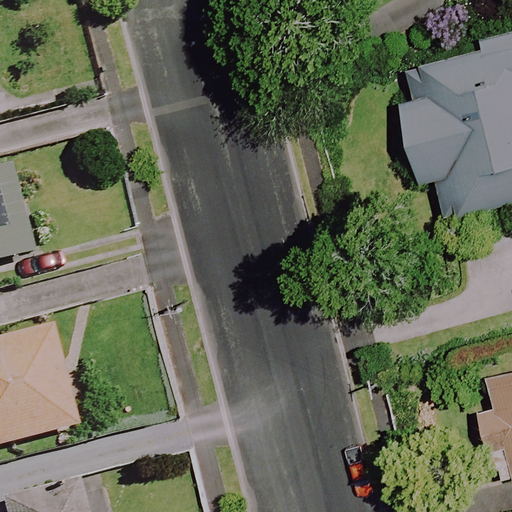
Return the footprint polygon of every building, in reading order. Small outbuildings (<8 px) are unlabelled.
[(511,34),(445,51),(456,97),(406,109),(425,185),(437,182),(447,220),(511,203),(511,34)] [(6,175),(0,176),(0,267),(29,259),(6,175)] [(0,450),(70,434),(45,333),(0,344),(0,450)] [(511,372),(492,378),(499,406),(484,410),(504,484),(511,482),(511,372)] [(80,511),(75,487),(0,505),(0,511),(80,511)]
